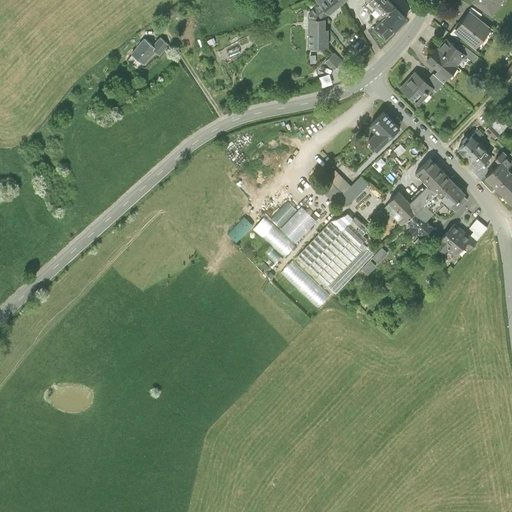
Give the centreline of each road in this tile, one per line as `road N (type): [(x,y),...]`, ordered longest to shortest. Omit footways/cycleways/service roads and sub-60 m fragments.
road 1 (tertiary): [(0,328),(198,138),(368,77)]
road 2 (unclassified): [(511,285),(506,225),(368,77)]
